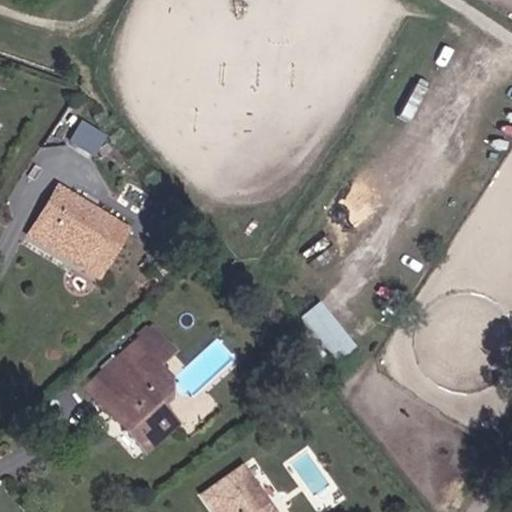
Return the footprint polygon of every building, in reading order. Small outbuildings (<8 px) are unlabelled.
[(73,204),(80,193),(65,184),(58,196),(73,204)] [(111,275),(133,239),(73,204),(58,196),(36,233),(111,275)] [(342,363),(362,347),(322,300),(303,316),(342,363)] [(145,464),(181,434),(145,394),(152,388),(141,374),(152,366),(137,349),(116,367),(129,383),(108,401),(120,416),(110,423),(145,464)] [(108,401),(129,383),(116,367),(86,392),(99,408),(108,401)] [(110,423),(120,416),(108,401),(99,408),(110,423)] [(265,511),(239,476),(199,504),(204,511),(265,511)]
